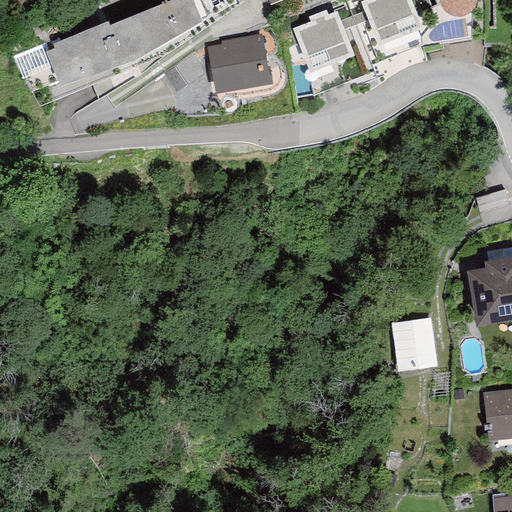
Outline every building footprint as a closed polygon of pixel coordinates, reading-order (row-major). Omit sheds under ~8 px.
[(54,52),(46,55),(60,92),(89,84),(138,65),(201,27),(200,25),(236,5),(233,0),(184,0),(147,16),(109,30),(107,26),(89,33),(53,47),(54,52)] [(295,0),(265,0),(270,10),(295,0)] [(367,0),(369,3),(361,7),(378,52),(421,33),(409,0),(367,0)] [(438,0),(439,5),(440,9),(442,13),(444,16),(448,18),(452,21),(456,22),(462,21),(466,20),(469,18),(472,15),(475,11),(476,7),(477,3),(476,0),(438,0)] [(325,14),(308,20),(310,26),(294,32),(310,76),(351,60),(335,17),(327,19),(325,14)] [(262,36),(221,43),(221,45),(205,48),(214,98),(271,89),(262,36)] [(511,327),(511,267),(467,275),(478,334),(511,327)] [(431,321),(393,326),(399,373),(437,368),(431,321)] [(511,442),(511,391),(484,395),(488,444),(511,442)] [(511,511),(511,498),(492,500),(493,511),(511,511)]
